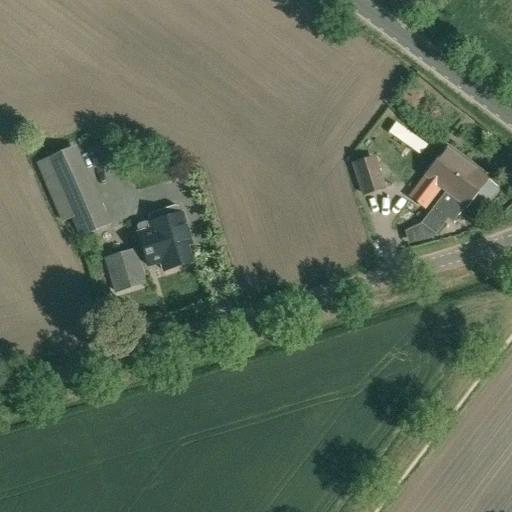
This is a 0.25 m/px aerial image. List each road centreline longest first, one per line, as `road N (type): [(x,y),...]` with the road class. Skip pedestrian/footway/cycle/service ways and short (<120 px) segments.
road 1 (tertiary): [(511,239),(0,394)]
road 2 (track): [(364,511),(511,311)]
road 3 (unclassified): [(511,118),(352,0)]
